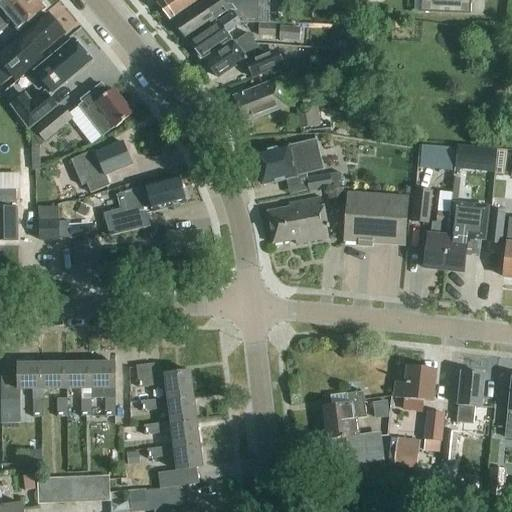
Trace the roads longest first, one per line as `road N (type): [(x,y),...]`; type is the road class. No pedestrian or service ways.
road 1 (tertiary): [(251,307),(226,176),(199,125),(98,0)]
road 2 (residential): [(511,335),(251,307)]
road 3 (residential): [(251,307),(0,308)]
road 4 (tertiary): [(273,511),(251,307)]
